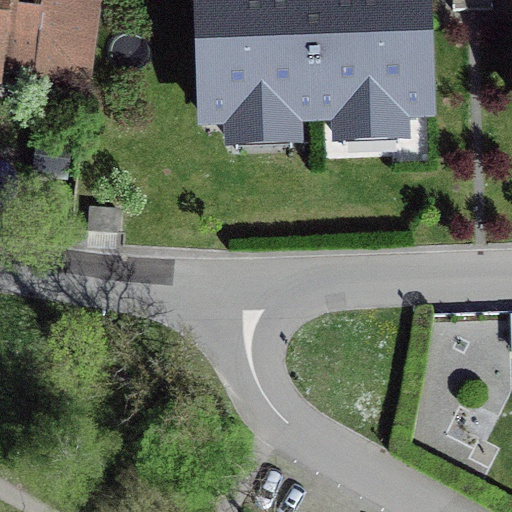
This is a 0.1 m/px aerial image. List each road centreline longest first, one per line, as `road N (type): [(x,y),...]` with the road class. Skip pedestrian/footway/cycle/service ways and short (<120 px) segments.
road 1 (residential): [(227,289),(245,376),(283,425),(443,511)]
road 2 (residential): [(227,289),(511,279)]
road 3 (residential): [(0,272),(227,289)]
